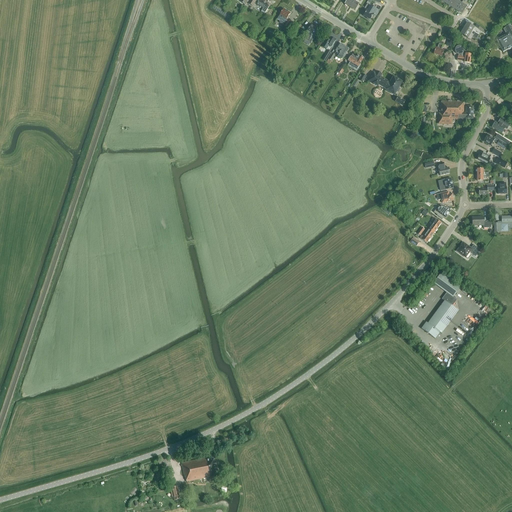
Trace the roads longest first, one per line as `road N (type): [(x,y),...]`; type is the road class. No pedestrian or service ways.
road 1 (tertiary): [(0,499),(167,449),(273,397),(392,301),(463,205)]
road 2 (tertiary): [(463,205),(462,161),(486,112),(486,83)]
road 3 (tertiary): [(368,42),(432,77),(486,83)]
